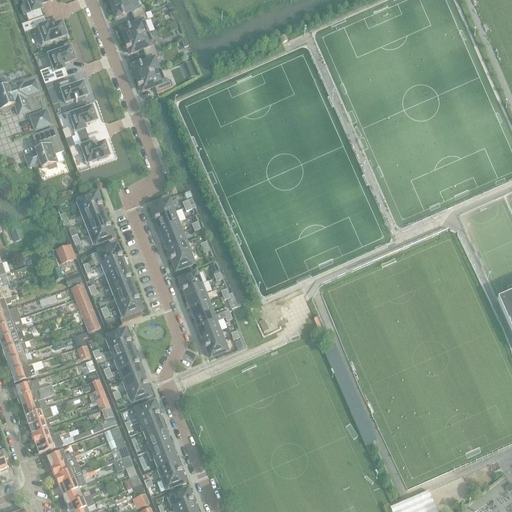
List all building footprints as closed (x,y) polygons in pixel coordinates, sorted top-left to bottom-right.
[(32,13),(25,15),(26,16),(28,23),(44,18),(40,6),(54,1),(53,0),(27,0),(29,6),(32,13)] [(136,0),(127,0),(111,7),(116,19),(122,16),(123,17),(124,16),(124,15),(131,13),(133,19),(145,14),(142,7),(139,9),(136,0)] [(127,28),(121,31),(126,43),(149,34),(145,22),(148,21),(145,14),(133,19),(136,25),(129,28),(129,27),(127,28)] [(28,23),(22,25),(24,33),(37,29),(43,45),(67,37),(66,34),(67,34),(64,26),(63,26),(62,24),(49,28),(48,25),(46,25),(44,18),(28,23)] [(175,24),(169,26),(171,32),(178,30),(175,24)] [(149,34),(126,43),(128,49),(126,50),(126,51),(129,51),(130,55),(142,51),(145,57),(157,52),(149,34)] [(51,69),(40,72),(45,85),(51,83),(67,77),(64,70),(63,66),(75,62),(74,59),(76,59),(73,50),(72,51),(71,49),(47,57),(51,69)] [(139,66),(133,69),(137,81),(161,71),(157,60),(159,59),(157,52),(145,57),(147,63),(140,66),(140,65),(139,66)] [(189,80),(197,77),(191,62),(183,65),(189,80)] [(161,71),(137,81),(140,87),(137,88),(138,89),(140,88),(142,93),(154,88),(157,95),(173,88),(170,81),(166,83),(161,71)] [(2,90),(0,90),(0,111),(1,111),(1,112),(3,114),(5,115),(8,114),(9,112),(9,109),(9,108),(15,106),(19,117),(30,113),(35,111),(34,106),(30,96),(39,93),(35,82),(34,80),(22,84),(11,88),(9,81),(1,84),(2,90)] [(86,99),(85,97),(88,97),(83,84),(70,88),(68,82),(59,85),(66,104),(75,101),(76,103),(77,103),(77,102),(86,99)] [(52,105),(59,103),(53,89),(48,91),(47,91),(52,105)] [(80,112),(81,113),(68,117),(74,134),(77,133),(85,130),(84,126),(96,122),(96,119),(97,119),(94,111),(93,111),(92,109),(89,110),(89,109),(80,112)] [(46,113),(31,118),(35,132),(51,126),(46,113)] [(62,131),(66,140),(72,138),(68,129),(62,131)] [(85,130),(77,133),(80,140),(88,138),(85,130)] [(37,154),(26,158),(29,169),(41,165),(42,169),(48,167),(50,171),(56,169),(55,165),(57,164),(54,155),(61,153),(62,152),(54,131),(37,137),(33,138),(37,151),(36,152),(37,154)] [(88,138),(80,140),(83,148),(90,145),(88,138)] [(107,159),(106,158),(109,157),(108,155),(109,154),(106,146),(105,147),(104,144),(92,149),(90,145),(83,148),(79,149),(85,165),(98,161),(98,162),(107,159)] [(75,147),(69,149),(72,158),(78,156),(75,147)] [(76,203),(81,215),(101,206),(101,205),(100,206),(96,195),(86,199),(86,197),(79,200),(80,201),(76,203)] [(154,220),(155,221),(176,213),(171,201),(151,209),(155,220),(154,220)] [(81,215),(85,225),(105,217),(101,207),(102,207),(101,206),(81,215)] [(156,222),(159,231),(180,223),(176,213),(155,221),(155,222),(156,222)] [(85,225),(89,236),(110,228),(109,227),(105,217),(85,225)] [(67,220),(61,222),(63,228),(69,225),(67,220)] [(159,231),(163,241),(184,233),(180,223),(159,231)] [(16,225),(10,227),(12,233),(18,231),(16,225)] [(110,228),(89,236),(93,247),(114,239),(109,229),(110,228)] [(163,241),(167,251),(187,243),(184,233),(163,241)] [(170,260),(171,261),(191,253),(187,243),(167,251),(171,260),(170,260)] [(68,246),(55,250),(58,258),(61,265),(73,260),(70,253),(68,246)] [(96,254),(101,266),(122,257),(121,257),(120,257),(116,246),(96,254)] [(191,253),(171,261),(171,262),(172,262),(176,272),(196,265),(191,253)] [(101,266),(105,276),(125,268),(121,259),(122,258),(122,257),(101,266)] [(56,260),(47,263),(50,272),(59,268),(56,260)] [(89,264),(83,266),(85,272),(91,269),(89,264)] [(105,276),(109,287),(130,279),(129,278),(125,268),(105,276)] [(64,279),(63,279),(60,269),(54,271),(55,272),(51,273),(54,283),(64,279)] [(182,291),(183,292),(203,284),(199,274),(179,281),(183,291),(182,291)] [(68,288),(83,283),(79,275),(65,280),(68,288)] [(109,287),(113,298),(133,290),(130,280),(130,279),(109,287)] [(184,293),(187,301),(206,294),(203,284),(183,292),(183,293),(184,293)] [(0,289),(0,301),(11,298),(9,291),(15,289),(14,285),(5,288),(0,289)] [(71,290),(76,302),(88,297),(84,286),(71,290)] [(113,298),(117,308),(138,300),(138,299),(137,299),(133,290),(113,298)] [(187,301),(191,311),(210,303),(206,294),(187,301)] [(229,296),(223,298),(225,301),(225,302),(227,301),(231,311),(232,311),(234,309),(237,308),(238,308),(232,294),(229,296)] [(511,294),(497,301),(511,334),(511,294)] [(11,298),(0,301),(0,314),(8,312),(6,307),(11,305),(11,303),(19,301),(17,296),(11,298)] [(55,296),(47,299),(49,305),(57,302),(55,296)] [(76,302),(80,313),(93,308),(88,297),(76,302)] [(138,300),(117,308),(122,320),(126,318),(126,320),(133,317),(132,316),(142,312),(138,301),(139,301),(138,300)] [(191,311),(195,320),(214,313),(210,303),(191,311)] [(80,313),(85,324),(97,319),(93,308),(80,313)] [(0,327),(12,323),(8,312),(0,314),(0,327)] [(195,320),(199,330),(218,322),(214,313),(195,320)] [(101,329),(97,319),(85,324),(89,334),(101,329)] [(0,339),(21,332),(27,330),(26,326),(23,327),(20,320),(12,323),(0,327),(0,339)] [(199,330),(202,339),(221,332),(218,322),(199,330)] [(105,339),(109,351),(130,343),(130,342),(129,342),(125,331),(105,339)] [(0,342),(3,351),(24,344),(34,341),(32,336),(23,339),(21,332),(0,339),(0,342)] [(205,348),(205,349),(225,341),(221,332),(202,339),(206,348),(205,348)] [(83,341),(87,340),(85,336),(75,340),(78,350),(86,347),(83,341)] [(225,341),(205,349),(206,350),(210,359),(229,352),(225,341)] [(109,351),(114,362),(134,354),(130,344),(130,343),(109,351)] [(3,351),(7,362),(24,356),(32,354),(30,349),(26,350),(24,344),(3,351)] [(91,359),(87,348),(78,351),(82,363),(91,359)] [(360,445),(372,439),(332,348),(319,354),(360,445)] [(114,362),(118,372),(138,364),(138,363),(137,363),(134,354),(114,362)] [(26,363),(24,356),(7,362),(11,374),(32,366),(43,363),(41,359),(38,360),(30,362),(30,361),(26,363)] [(82,370),(84,376),(96,372),(92,363),(86,365),(87,368),(82,370)] [(118,372),(122,383),(142,375),(138,365),(139,365),(138,364),(118,372)] [(35,373),(32,366),(11,374),(11,375),(10,375),(11,380),(13,380),(15,385),(36,378),(39,377),(47,374),(46,369),(35,373)] [(95,373),(88,375),(90,382),(97,380),(95,373)] [(122,383),(126,393),(147,385),(147,384),(146,385),(142,375),(122,383)] [(16,389),(19,399),(41,391),(37,381),(16,389)] [(93,384),(96,393),(103,391),(99,382),(93,384)] [(147,385),(126,393),(131,405),(151,397),(147,386),(147,385)] [(52,387),(41,391),(19,399),(23,408),(41,402),(47,400),(53,398),(55,397),(52,387)] [(81,389),(83,395),(91,392),(89,387),(81,389)] [(106,398),(103,391),(96,393),(94,394),(96,402),(106,398)] [(106,401),(97,404),(100,413),(110,410),(106,401)] [(43,407),(41,402),(23,408),(26,418),(41,412),(39,408),(43,407)] [(133,412),(138,423),(159,415),(158,414),(158,415),(153,404),(133,412)] [(50,409),(41,412),(26,418),(29,427),(53,419),(50,409)] [(103,412),(106,422),(114,419),(110,410),(103,412)] [(138,423),(142,433),(162,425),(158,416),(159,416),(159,415),(138,423)] [(57,417),(53,419),(29,427),(32,437),(48,431),(51,430),(49,425),(59,422),(57,417)] [(114,419),(106,422),(101,424),(102,427),(104,431),(116,426),(114,419)] [(143,433),(146,442),(165,434),(162,425),(142,433),(143,433)] [(110,432),(114,442),(122,438),(118,429),(110,432)] [(49,436),(48,431),(32,437),(36,446),(54,440),(52,435),(49,436)] [(76,439),(73,440),(74,442),(91,436),(91,432),(81,435),(77,438),(76,439)] [(110,432),(104,434),(108,444),(114,442),(110,432)] [(146,442),(150,451),(169,444),(165,434),(146,442)] [(69,435),(54,440),(36,446),(39,456),(54,450),(63,447),(61,442),(71,439),(69,435)] [(125,448),(122,438),(114,442),(117,449),(118,451),(125,448)] [(114,442),(108,444),(111,451),(117,449),(114,442)] [(150,451),(154,461),(173,453),(169,444),(150,451)] [(129,457),(125,448),(118,451),(119,453),(122,461),(129,457)] [(0,472),(7,469),(4,462),(10,460),(6,450),(0,452),(0,472)] [(47,459),(51,469),(79,456),(78,454),(73,456),(73,454),(65,457),(63,452),(47,459)] [(119,453),(112,456),(116,463),(122,461),(119,453)] [(156,470),(157,471),(177,463),(173,453),(154,461),(157,470),(156,470)] [(79,468),(76,461),(80,459),(79,456),(51,469),(55,478),(79,468)] [(133,467),(129,457),(122,461),(125,470),(133,467)] [(157,471),(160,480),(181,472),(181,471),(180,471),(177,463),(157,471)] [(137,477),(133,467),(125,470),(129,480),(137,477)] [(83,477),(79,468),(55,478),(59,487),(83,477)] [(160,480),(165,492),(185,484),(181,473),(181,472),(160,480)] [(63,497),(79,490),(82,489),(80,484),(84,482),(83,477),(59,487),(63,497)] [(141,486),(137,477),(129,480),(123,482),(127,492),(141,486)] [(135,499),(145,495),(141,487),(132,491),(135,499)] [(63,497),(67,506),(90,496),(88,492),(82,495),(79,490),(63,497)] [(188,491),(166,499),(170,510),(192,501),(192,500),(191,500),(188,491)] [(389,509),(390,511),(436,511),(428,492),(389,509)] [(67,506),(69,511),(79,511),(94,506),(92,501),(94,499),(97,497),(96,494),(90,496),(67,506)] [(132,501),(137,511),(150,505),(146,495),(145,495),(135,499),(132,501)] [(115,504),(117,507),(128,502),(126,499),(115,504)] [(173,511),(192,511),(196,511),(192,502),(193,502),(192,501),(170,510),(171,510),(173,509),(173,511)]
